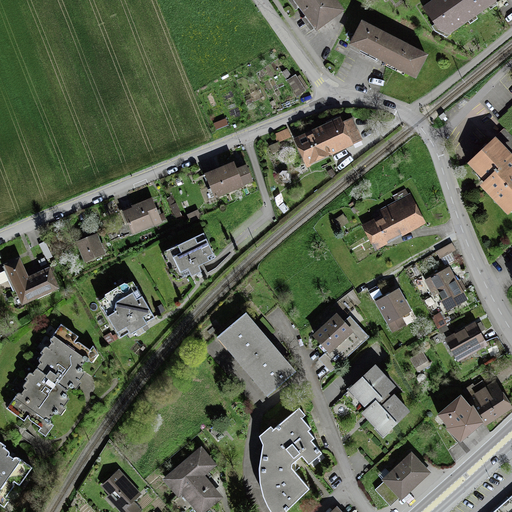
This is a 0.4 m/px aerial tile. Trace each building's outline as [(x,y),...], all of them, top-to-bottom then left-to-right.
[(333,0),(295,0),(316,27),(340,9),(333,0)] [(435,0),(424,8),(446,38),(466,24),(498,2),(496,0),(435,0)] [(415,78),(426,57),(362,24),(351,45),(415,78)] [(296,75),(289,79),(298,94),(305,90),(296,75)] [(329,126),(298,140),(308,164),(361,141),(352,119),(344,123),(341,115),(327,122),(329,126)] [(288,130),(274,135),(277,143),(291,137),(288,130)] [(511,211),(511,160),(493,138),(458,168),(502,220),(511,211)] [(239,157),(202,173),(212,197),(250,181),(239,157)] [(420,192),(362,219),(379,255),(437,228),(420,192)] [(153,199),(122,212),(133,236),(164,223),(153,199)] [(198,212),(190,216),(193,222),(201,218),(198,212)] [(342,214),(334,220),(339,228),(348,222),(342,214)] [(204,233),(170,249),(187,284),(204,276),(199,266),(216,258),(204,233)] [(99,235),(79,242),(85,261),(106,254),(99,235)] [(46,240),(38,243),(45,257),(52,254),(46,240)] [(21,257),(4,265),(22,304),(59,287),(51,269),(31,278),(21,257)] [(425,282),(444,312),(467,298),(447,267),(425,282)] [(135,283),(100,303),(121,338),(156,317),(135,283)] [(403,289),(382,299),(400,338),(421,327),(403,289)] [(352,311),(313,343),(336,371),(375,339),(352,311)] [(244,365),(271,340),(246,312),(218,336),(244,365)] [(441,316),(433,320),(438,328),(446,324),(441,316)] [(99,349),(61,323),(14,392),(29,402),(21,413),(45,429),(99,349)] [(474,324),(447,338),(458,360),(485,346),(474,324)] [(271,340),(244,365),(272,396),(299,372),(271,340)] [(422,352),(410,359),(417,370),(428,363),(422,352)] [(376,365),(349,388),(364,404),(370,399),(377,406),(367,415),(383,433),(409,410),(393,392),(397,388),(376,365)] [(464,390),(474,406),(482,422),(509,407),(494,383),(486,387),(481,379),(464,390)] [(460,394),(437,413),(459,440),(482,422),(474,406),(470,407),(460,394)] [(267,499),(276,511),(289,511),(320,489),(300,462),(325,444),(301,411),(271,433),(264,457),(261,479),(267,499)] [(35,457),(0,434),(0,494),(8,500),(35,457)] [(207,447),(169,478),(196,511),(213,511),(231,497),(213,474),(222,466),(207,447)] [(416,450),(377,486),(399,510),(438,475),(416,450)] [(118,470),(102,485),(125,509),(141,494),(118,470)] [(511,511),(511,495),(497,508),(500,511),(511,511)]
